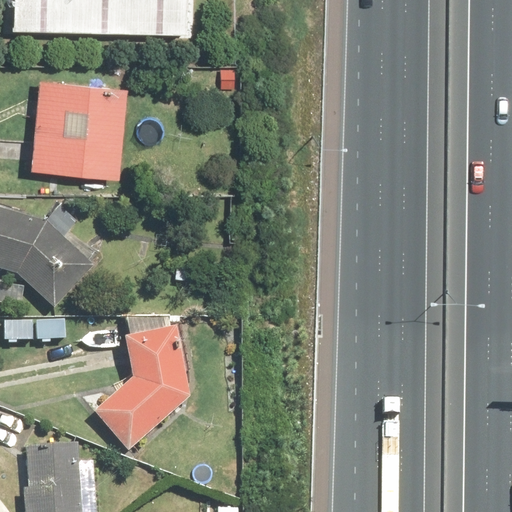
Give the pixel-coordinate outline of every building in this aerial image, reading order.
[(202,23),(201,0),(16,0),(16,22),(202,23)] [(127,96),(41,88),(33,172),(119,180),(127,96)] [(0,201),(0,276),(60,316),(94,263),(0,201)] [(167,418),(189,402),(178,333),(127,341),(133,382),(102,411),(136,447),(167,418)] [(21,511),(87,511),(81,448),(16,455),(21,511)]
